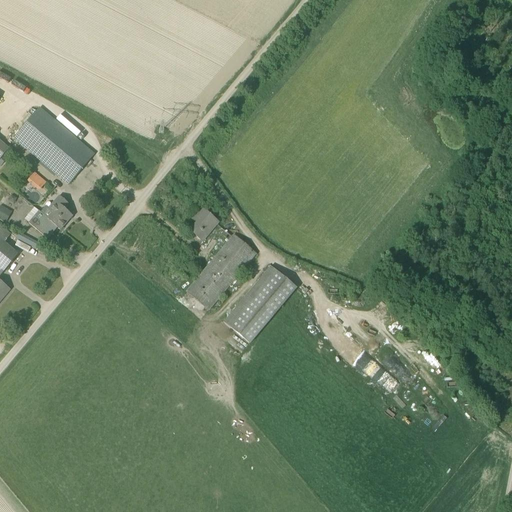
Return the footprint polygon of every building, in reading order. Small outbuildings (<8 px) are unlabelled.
[(68,185),(94,155),(39,108),(14,139),(68,185)] [(0,160),(9,150),(0,142),(0,160)] [(35,172),(27,181),(40,191),(47,182),(35,172)] [(34,208),(57,228),(61,231),(72,217),(64,210),(68,205),(58,197),(48,210),(53,213),(48,219),(34,208)] [(10,212),(0,206),(0,219),(4,222),(10,212)] [(57,228),(34,208),(24,220),(48,240),(57,228)] [(190,232),(202,242),(218,223),(201,209),(195,217),(199,220),(190,232)] [(4,244),(11,235),(7,232),(0,225),(0,276),(18,255),(4,244)] [(7,232),(11,235),(15,238),(19,233),(12,227),(7,232)] [(208,311),(256,255),(233,236),(186,292),(208,311)] [(223,323),(250,346),(297,289),(270,266),(223,323)] [(0,302),(10,290),(0,281),(0,302)] [(381,297),(367,310),(374,318),(388,305),(381,297)] [(378,339),(369,332),(363,340),(371,347),(378,339)] [(429,347),(415,357),(426,370),(439,360),(429,347)]
